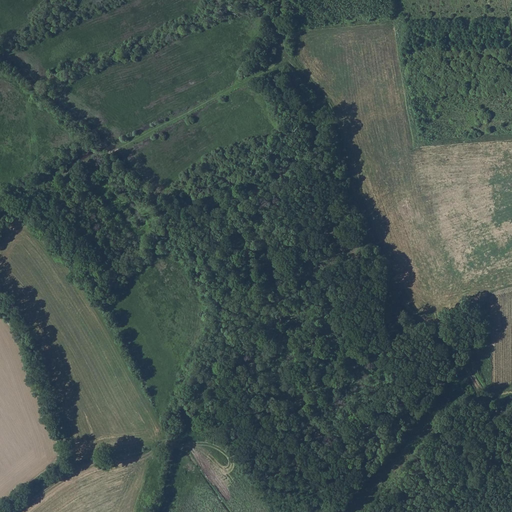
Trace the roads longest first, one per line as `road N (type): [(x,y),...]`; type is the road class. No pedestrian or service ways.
road 1 (track): [(511,392),(477,384),(409,313),(370,232),(332,110),(297,67),(281,60)]
road 2 (track): [(280,0),(281,60),(106,154),(0,227)]
road 3 (track): [(5,511),(60,473),(65,453),(22,331),(0,301)]
